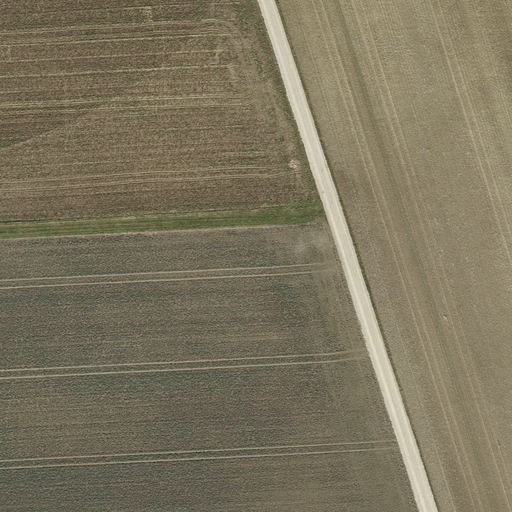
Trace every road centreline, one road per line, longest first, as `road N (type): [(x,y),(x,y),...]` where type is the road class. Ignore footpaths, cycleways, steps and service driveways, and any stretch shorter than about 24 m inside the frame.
road 1 (track): [(430,511),(266,0)]
road 2 (track): [(0,232),(334,212)]
